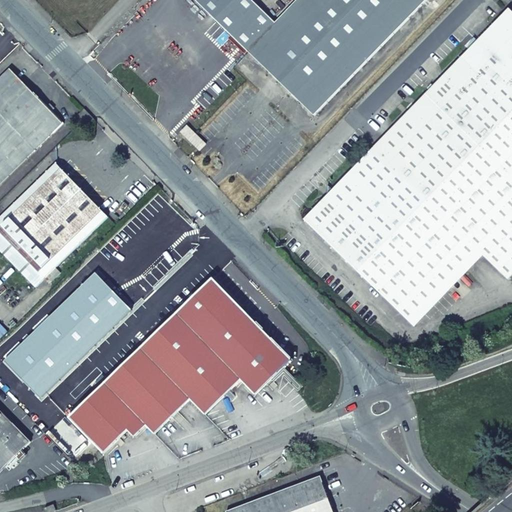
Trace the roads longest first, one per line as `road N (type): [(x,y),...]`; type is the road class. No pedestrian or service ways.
road 1 (unclassified): [(371,384),(5,0)]
road 2 (unknown): [(1,352),(147,231),(155,243),(132,277),(155,316)]
road 3 (unclassified): [(148,493),(358,409)]
road 4 (unknown): [(0,216),(63,152),(81,149),(112,177),(153,153)]
road 5 (residential): [(511,355),(399,396)]
